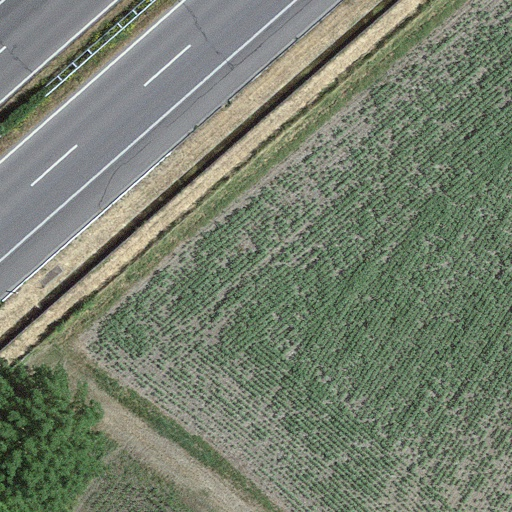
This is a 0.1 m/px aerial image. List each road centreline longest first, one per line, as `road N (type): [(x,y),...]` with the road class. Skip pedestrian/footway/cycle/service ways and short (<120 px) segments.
road 1 (motorway): [(0,213),(242,0)]
road 2 (track): [(240,511),(119,420)]
